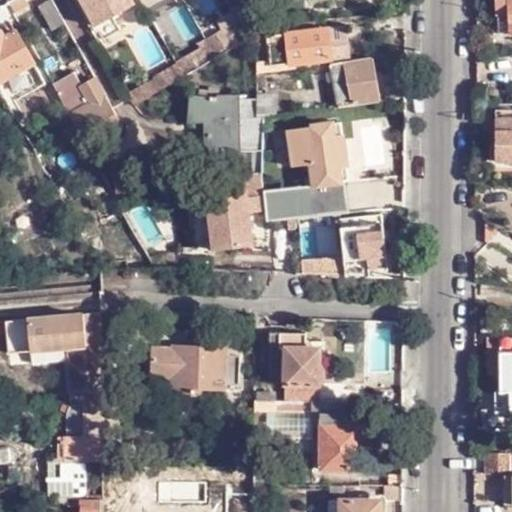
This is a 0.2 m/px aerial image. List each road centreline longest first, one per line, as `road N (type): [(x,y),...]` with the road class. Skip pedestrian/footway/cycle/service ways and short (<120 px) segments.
road 1 (residential): [(102,300),(444,305)]
road 2 (residential): [(444,305),(440,0)]
road 3 (residential): [(441,511),(444,305)]
